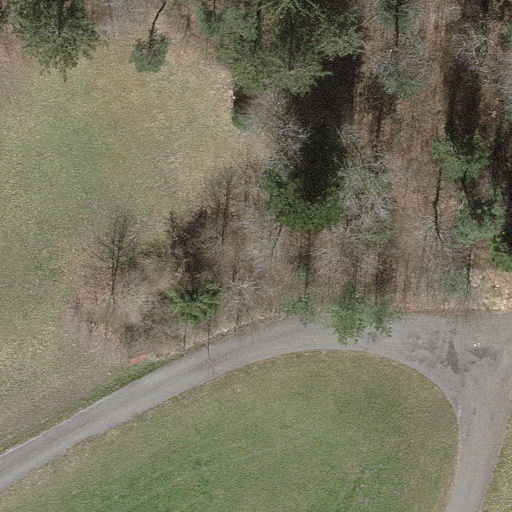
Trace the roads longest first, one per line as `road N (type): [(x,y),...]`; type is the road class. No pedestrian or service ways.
road 1 (track): [(485,372),(432,344),(345,332),(273,338),(129,403),(0,474)]
road 2 (track): [(485,372),(479,466),(461,511)]
